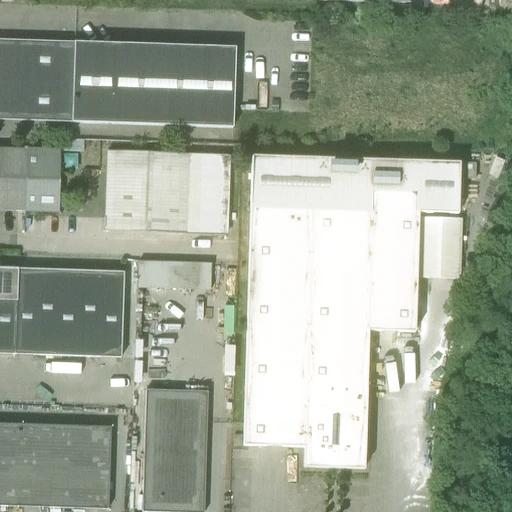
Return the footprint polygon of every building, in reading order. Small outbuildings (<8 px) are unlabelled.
[(74,44),(74,48),(72,120),(71,124),(233,129),(235,49),(74,44)] [(0,117),(72,120),(74,48),(0,45),(0,117)] [(0,212),(24,213),(26,152),(27,152),(27,150),(24,150),(24,152),(0,150),(0,212)] [(24,213),(57,214),(59,153),(27,152),(26,152),(24,213)] [(105,233),(185,236),(188,156),(107,153),(105,233)] [(228,157),(188,156),(185,236),(225,237),(228,157)] [(251,158),(250,208),(370,211),(370,192),(418,194),(418,215),(458,216),(459,165),(251,158)] [(497,180),(508,184),(511,174),(511,161),(506,159),(497,180)] [(418,219),(418,215),(418,194),(370,192),(370,211),(250,208),(243,447),(303,449),(305,408),(366,409),(368,333),(414,334),(416,280),(418,219)] [(462,220),(418,219),(416,280),(460,281),(462,220)] [(212,265),(141,263),(141,291),(211,293),(212,265)] [(0,355),(14,356),(17,271),(0,270),(0,355)] [(123,275),(17,271),(14,356),(121,360),(123,275)] [(142,511),(204,511),(208,394),(146,392),(142,511)] [(364,471),(366,409),(305,408),(303,449),(303,469),(364,471)] [(0,425),(0,507),(108,511),(110,429),(0,425)]
